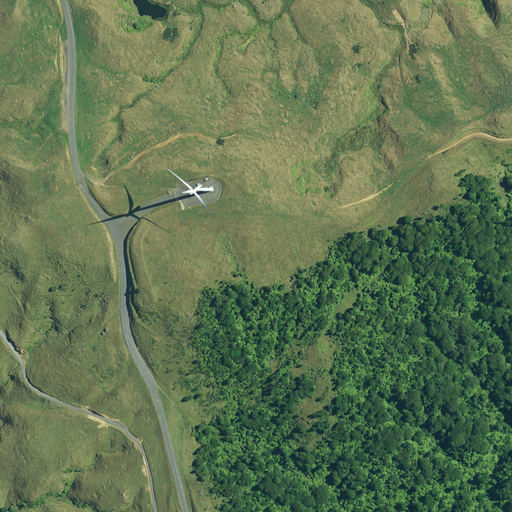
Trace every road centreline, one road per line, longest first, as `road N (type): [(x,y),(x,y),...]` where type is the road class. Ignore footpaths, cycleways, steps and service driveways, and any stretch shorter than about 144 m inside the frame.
road 1 (track): [(511,140),(468,132),(418,160),(373,205),(321,220),(198,192)]
road 2 (track): [(0,333),(32,387),(134,438),(156,511)]
